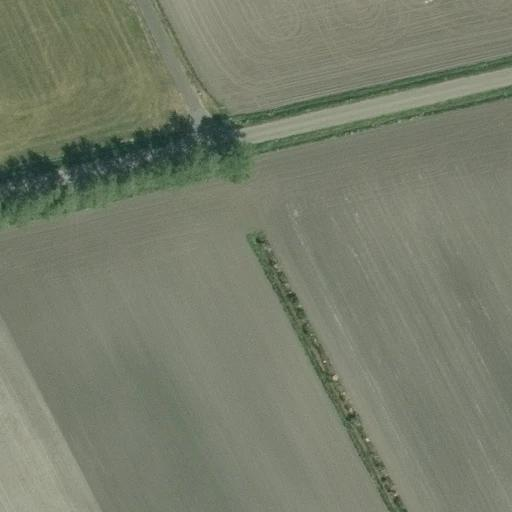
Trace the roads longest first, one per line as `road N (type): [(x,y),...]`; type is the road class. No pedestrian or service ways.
road 1 (unclassified): [(212,144),(511,77)]
road 2 (unclassified): [(0,192),(212,144)]
road 3 (unclassified): [(212,144),(143,0)]
